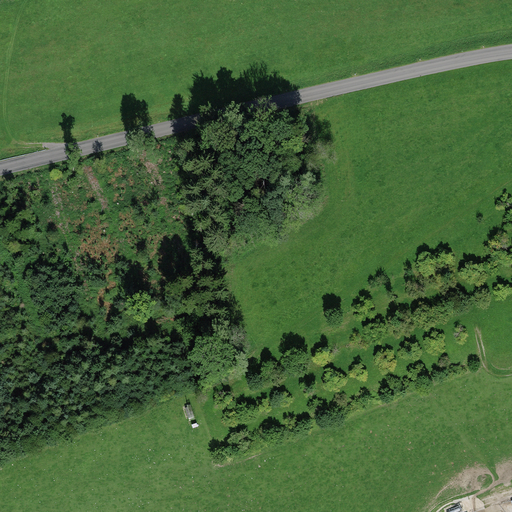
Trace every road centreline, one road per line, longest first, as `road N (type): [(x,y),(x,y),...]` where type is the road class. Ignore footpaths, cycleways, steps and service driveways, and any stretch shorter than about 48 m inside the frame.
road 1 (unclassified): [(511,52),(0,170)]
road 2 (track): [(246,361),(511,186)]
